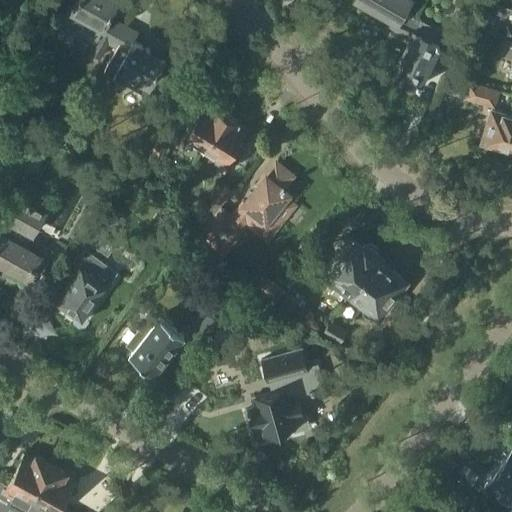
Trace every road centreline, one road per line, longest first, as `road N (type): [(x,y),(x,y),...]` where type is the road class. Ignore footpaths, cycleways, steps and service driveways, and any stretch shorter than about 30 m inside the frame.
road 1 (residential): [(511,223),(482,219),(398,182),(335,130),(236,0)]
road 2 (residential): [(275,511),(0,362)]
road 3 (residential): [(356,511),(511,315)]
